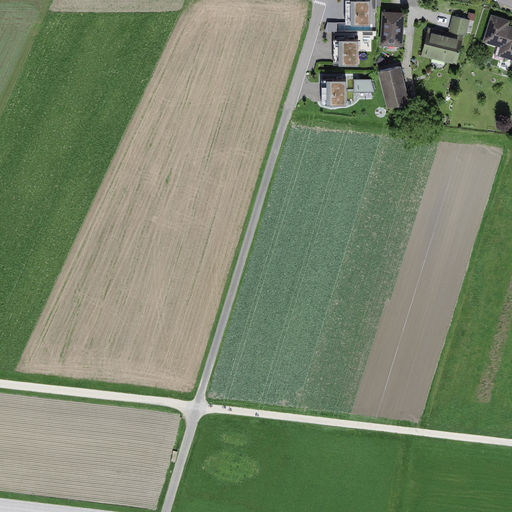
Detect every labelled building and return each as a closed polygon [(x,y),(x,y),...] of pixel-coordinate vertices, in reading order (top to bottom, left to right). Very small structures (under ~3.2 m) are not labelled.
[(370,0),(346,0),(346,23),(370,23),(370,0)] [(403,50),(405,12),(380,11),(378,48),(403,50)] [(469,21),(453,16),(449,29),(466,34),(469,21)] [(510,22),(491,16),(483,43),(500,48),(497,57),(511,61),(511,28),(509,27),(510,22)] [(467,36),(428,28),(421,60),(460,69),(467,36)] [(359,37),(334,38),(334,65),(359,65),(359,37)] [(412,105),(402,67),(376,74),(386,112),(412,105)] [(374,90),(374,77),(356,77),(356,90),(374,90)] [(347,79),(323,79),(323,102),(347,102),(347,79)] [(287,316),(291,306),(263,294),(259,304),(287,316)]
